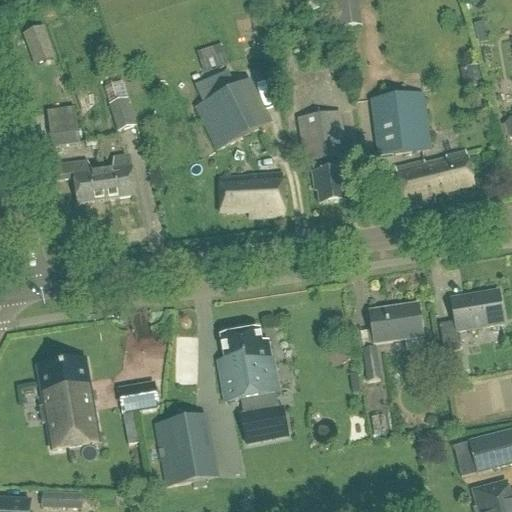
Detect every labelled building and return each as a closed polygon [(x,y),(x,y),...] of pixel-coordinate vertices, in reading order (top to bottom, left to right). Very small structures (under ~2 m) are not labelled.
[(362,0),(339,0),(341,29),(364,27),(362,0)] [(311,16),(328,11),(325,3),(308,7),(311,16)] [(227,67),(223,56),(199,64),(203,76),(227,67)] [(483,66),(470,71),(475,86),(488,81),(483,66)] [(235,91),(226,74),(195,89),(204,106),(193,112),(215,155),(272,126),(250,83),(235,91)] [(430,152),(423,96),(373,103),(381,159),(430,152)] [(137,129),(128,102),(110,107),(118,135),(137,129)] [(81,147),(76,110),(48,114),(53,150),(81,147)] [(347,160),(340,115),(296,122),(303,167),(347,160)] [(473,189),(465,156),(395,173),(405,214),(435,206),(433,199),(473,189)] [(113,174),(103,176),(107,205),(136,201),(131,160),(115,162),(113,174)] [(78,208),(107,205),(103,176),(94,177),(89,165),(55,170),(57,185),(75,182),(78,208)] [(341,174),(341,171),(309,176),(312,195),(314,195),(316,207),(346,203),(343,185),(346,185),(344,174),(341,174)] [(283,220),(282,178),(219,182),(219,217),(249,217),(249,222),(283,220)] [(504,327),(499,294),(452,302),(456,324),(440,327),(444,355),(461,353),(458,334),(504,327)] [(363,357),(368,385),(381,383),(375,348),(424,340),(419,307),(370,315),(373,334),(360,336),(363,357)] [(248,439),(286,432),(274,361),(272,362),(269,344),(262,345),(260,332),(223,339),(227,362),(219,364),(226,405),(242,402),(248,439)] [(99,445),(85,362),(38,370),(44,409),(40,410),(43,427),(47,426),(52,453),(99,445)] [(154,384),(117,390),(121,417),(158,411),(154,384)] [(373,411),(390,410),(388,388),(372,390),(373,411)] [(161,428),(174,511),(226,511),(211,419),(161,428)] [(511,435),(469,446),(475,470),(511,459),(511,435)] [(511,511),(511,494),(503,497),(500,485),(471,493),(475,510),(479,509),(480,511),(511,511)] [(80,511),(81,496),(42,494),(41,510),(73,511),(80,511)] [(31,511),(32,504),(2,503),(2,505),(0,504),(0,511),(31,511)]
